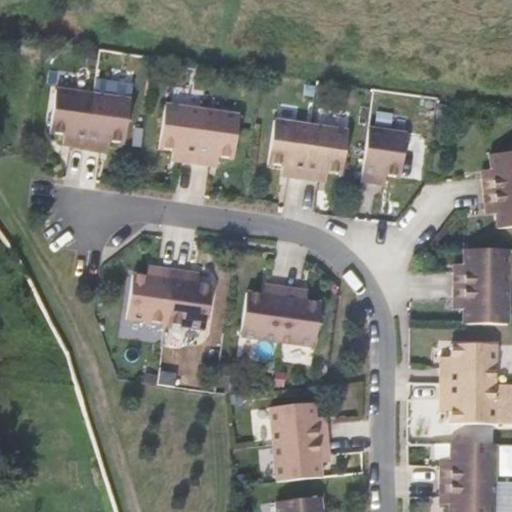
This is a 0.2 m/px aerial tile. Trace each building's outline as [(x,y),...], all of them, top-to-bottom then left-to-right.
[(74,178),(88,180),(96,126),(59,120),(53,164),(75,167),(74,178)] [(105,171),(127,175),(133,132),(96,126),(88,180),(103,182),(105,171)] [(182,194),(197,196),(205,142),(168,137),(161,180),(184,184),(182,194)] [(213,188),(235,191),(242,148),(205,142),(197,196),(212,198),(213,188)] [(290,211),(305,213),(313,159),(276,153),(270,197),(292,200),(290,211)] [(321,204),(344,208),(351,164),(313,159),(305,213),(320,215),(321,204)] [(379,207),(401,211),(408,167),(371,161),(363,216),(377,218),(379,207)] [(484,211),(485,226),(511,223),(511,186),(492,188),(494,210),(484,211)] [(497,240),(499,263),(511,261),(511,223),(485,226),(486,241),(497,240)] [(454,306),(454,320),(509,321),(509,284),(465,283),(465,306),(454,306)] [(167,355),(175,300),(160,298),(159,309),(135,305),(128,348),(167,355)] [(191,303),(175,300),(167,355),(207,361),(213,317),(189,313),(191,303)] [(270,328),(248,324),(242,368),(278,374),(287,319),(272,317),(270,328)] [(301,322),(287,319),(278,374),(316,379),(322,336),(300,332),(301,322)] [(464,335),(464,357),(508,358),(509,321),(454,320),(453,335),(464,335)] [(440,402),(440,418),(494,418),(495,379),(451,378),(451,402),(440,402)] [(494,418),(440,418),(439,433),(450,433),(450,457),(494,458),(494,418)] [(317,458),(315,436),(271,440),(274,477),(329,472),(328,457),(317,458)] [(329,472),(274,477),(277,511),(301,511),(322,510),(320,488),(330,487),(329,472)] [(439,501),(439,511),(494,511),(494,479),(451,478),(450,501),(439,501)]
